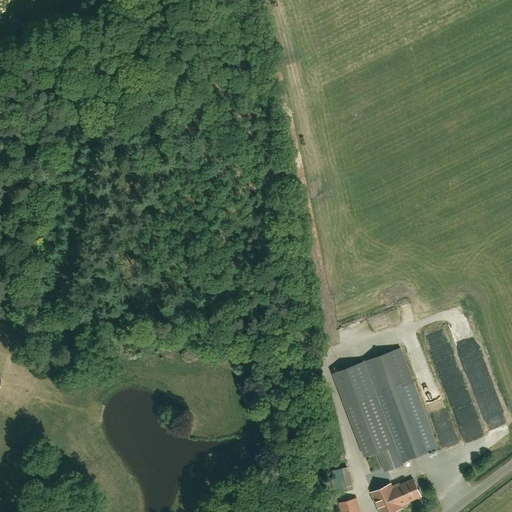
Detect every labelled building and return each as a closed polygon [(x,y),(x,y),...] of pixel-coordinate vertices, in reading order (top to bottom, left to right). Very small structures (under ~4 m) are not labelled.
[(337,372),(368,456),(381,451),(388,470),(403,464),(402,461),(438,448),(400,348),(337,372)] [(464,437),(481,432),(468,385),(450,390),(464,437)] [(333,494),(353,489),(348,467),(328,471),(333,494)] [(414,480),(400,486),(399,484),(392,487),(390,484),(371,492),(376,503),(378,502),(382,511),(393,511),(396,511),(395,509),(408,504),(407,502),(421,496),(414,480)] [(341,511),(360,511),(357,498),(339,503),(341,511)]
